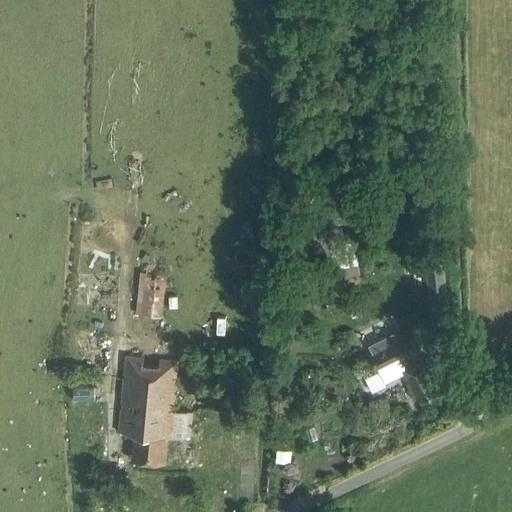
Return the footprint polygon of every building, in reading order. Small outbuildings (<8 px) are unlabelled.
[(338,227),(366,221),(363,202),(334,208),(338,227)] [(448,298),(443,255),(423,257),(428,300),(448,298)] [(141,265),(136,314),(161,316),(166,268),(141,265)] [(369,344),(373,353),(380,368),(401,358),(405,365),(401,367),(416,397),(420,395),(422,400),(439,392),(429,372),(433,370),(426,355),(417,359),(413,352),(418,350),(410,334),(398,340),(394,332),(369,344)] [(191,438),(194,411),(175,409),(179,360),(127,355),(120,431),(136,432),(133,459),(167,462),(168,450),(177,451),(179,437),(191,438)]
